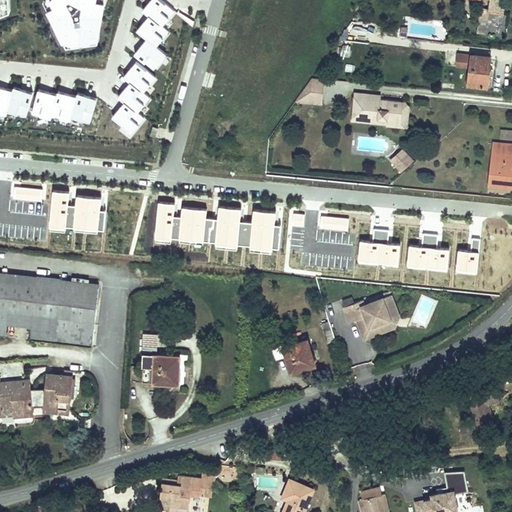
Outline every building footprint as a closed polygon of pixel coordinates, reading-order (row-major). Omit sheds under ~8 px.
[(0,0),(0,18),(12,13),(11,0),(0,0)] [(46,0),(44,2),(66,49),(99,46),(105,0),(46,0)] [(152,0),(143,12),(149,16),(164,28),(177,12),(162,0),(152,0)] [(504,14),(476,10),(474,26),(485,27),(484,33),(502,35),(504,14)] [(349,31),(362,34),(366,17),(352,14),(349,31)] [(137,31),(144,36),(159,48),(170,33),(164,28),(149,16),(137,31)] [(185,55),(190,37),(175,32),(169,50),(185,55)] [(144,36),(132,51),(153,68),(165,53),(159,48),(144,36)] [(347,43),(345,52),(353,52),(354,44),(347,43)] [(490,58),(459,54),(458,66),(470,68),(468,84),(488,86),(490,58)] [(123,77),(129,81),(143,93),(157,77),(136,60),(123,77)] [(326,77),(314,76),(297,99),(323,102),(326,77)] [(117,96),(124,101),(139,113),(150,98),(143,93),(129,81),(117,96)] [(0,86),(0,113),(7,115),(8,112),(14,90),(0,86)] [(14,87),(14,90),(8,112),(27,118),(34,93),(14,87)] [(385,90),(358,88),(358,92),(368,93),(367,103),(376,104),(377,94),(385,94),(385,90)] [(59,95),(38,89),(31,116),(52,122),(53,117),(59,95)] [(60,92),(59,95),(53,117),(71,121),(72,119),(78,96),(60,92)] [(368,93),(358,92),(356,118),(381,121),(381,116),(390,117),(390,119),(404,120),(406,97),(385,94),(377,94),(376,104),(367,103),(368,93)] [(79,94),(78,96),(72,119),(91,124),(98,99),(79,94)] [(412,126),(415,97),(406,97),(404,120),(390,119),(390,117),(381,116),(381,121),(388,121),(388,124),(412,126)] [(124,101),(112,116),(133,133),(145,118),(139,113),(124,101)] [(511,130),(501,130),(500,142),(511,143),(511,130)] [(511,143),(500,142),(492,141),(488,183),(511,185),(511,143)] [(396,156),(400,161),(413,149),(408,145),(396,156)] [(413,149),(400,161),(406,167),(418,156),(413,149)] [(42,189),(14,187),(13,200),(41,202),(42,189)] [(69,192),(53,190),(50,232),(66,233),(66,229),(74,230),(74,233),(97,234),(97,231),(103,232),(105,212),(100,212),(101,199),(76,197),(75,207),(68,207),(69,192)] [(279,251),(281,227),(275,227),(276,214),(253,212),(252,225),(240,224),(241,209),(218,207),(217,221),(206,221),(207,211),(181,209),(181,218),(174,218),(175,204),(158,202),(154,243),(171,245),(171,240),(179,241),(179,244),(203,246),(203,243),(215,244),(214,249),(237,251),(238,246),(250,247),(249,253),(272,255),(272,251),(279,251)] [(304,215),(294,214),(292,226),(303,228),(304,215)] [(349,219),(322,216),(321,228),(348,230),(349,219)] [(357,263),(378,264),(381,230),(373,230),(372,243),(359,242),(357,263)] [(388,231),(381,230),(378,264),(397,266),(398,245),(387,244),(388,231)] [(407,267),(428,269),(430,235),(422,234),(421,248),(408,247),(407,267)] [(437,235),(430,235),(428,269),(446,270),(448,250),(436,249),(437,235)] [(456,272),(477,273),(479,240),(472,239),(471,252),(458,251),(456,272)] [(38,280),(18,279),(14,311),(34,312),(33,325),(32,336),(94,341),(99,284),(88,283),(88,286),(63,283),(63,276),(39,274),(38,280)] [(0,332),(6,333),(7,322),(8,310),(14,311),(18,279),(0,277),(0,332)] [(365,298),(346,305),(352,320),(357,318),(358,321),(361,320),(363,319),(365,324),(364,324),(363,326),(367,336),(385,330),(381,321),(393,317),(390,308),(398,305),(393,293),(367,303),(365,298)] [(393,317),(381,321),(385,330),(397,325),(402,314),(398,305),(390,308),(393,317)] [(13,323),(33,325),(34,312),(14,311),(8,310),(7,322),(13,323)] [(329,338),(324,325),(315,328),(321,341),(329,338)] [(143,348),(142,376),(179,378),(180,350),(155,348),(156,330),(140,329),(139,348),(143,348)] [(264,344),(276,376),(310,363),(301,338),(278,347),(275,340),(264,344)] [(8,363),(8,377),(23,376),(23,363),(8,363)] [(70,406),(73,373),(50,370),(49,386),(33,386),(32,379),(9,381),(2,381),(3,397),(7,397),(16,396),(16,403),(16,410),(35,409),(35,401),(36,397),(48,398),(47,402),(48,404),(70,406)] [(501,383),(470,388),(475,419),(493,416),(491,404),(505,401),(501,383)] [(276,466),(277,458),(265,456),(264,464),(276,466)] [(221,481),(237,482),(238,467),(221,467),(221,481)] [(153,486),(152,508),(161,509),(161,506),(180,507),(181,496),(190,497),(190,494),(202,495),(203,479),(205,479),(205,471),(192,471),(192,477),(170,476),(170,480),(170,486),(153,486)] [(433,502),(416,504),(417,511),(458,511),(455,495),(467,493),(464,472),(445,474),(447,489),(436,491),(437,495),(432,497),(433,502)] [(303,511),(314,491),(290,480),(281,497),(287,500),(280,511),(303,511)] [(357,502),(359,511),(379,511),(377,498),(381,497),(379,488),(360,492),(362,501),(357,502)] [(392,511),(388,495),(381,497),(377,498),(379,511),(392,511)]
